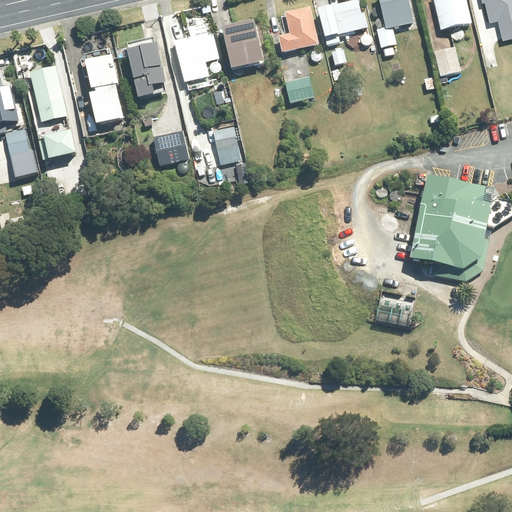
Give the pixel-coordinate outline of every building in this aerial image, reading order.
[(380,0),(388,31),(378,33),(385,61),(400,58),(395,36),(407,33),(406,30),(415,28),(409,0),(380,0)] [(435,0),(443,34),(473,27),(467,0),(435,0)] [(511,0),(482,0),(484,9),(487,8),(492,29),(500,27),(504,46),(511,44),(511,0)] [(341,40),(371,32),(367,17),(364,18),(360,3),(331,10),(331,12),(320,15),(328,49),(342,45),(341,40)] [(291,38),(280,40),(284,57),(321,48),(312,10),(286,16),(291,38)] [(224,33),(234,76),(267,68),(257,25),(224,33)] [(176,45),(187,87),(211,80),(207,66),(222,62),(214,35),(176,45)] [(129,85),(162,77),(156,54),(150,55),(148,47),(122,54),(129,85)] [(436,56),(443,80),(463,75),(457,50),(436,56)] [(114,59),(87,65),(93,91),(90,92),(99,132),(124,126),(124,123),(126,122),(118,91),(121,90),(114,59)] [(32,77),(44,129),(70,123),(57,71),(32,77)] [(310,79),(286,86),(292,107),(316,100),(310,79)] [(426,82),(429,93),(437,91),(435,80),(426,82)] [(12,89),(0,91),(0,129),(20,125),(12,89)] [(438,117),(430,118),(432,129),(440,127),(438,117)] [(236,130),(215,134),(223,169),(244,164),(236,130)] [(26,132),(6,137),(12,160),(31,155),(26,132)] [(155,142),(162,171),(192,163),(185,135),(155,142)] [(45,143),(46,145),(40,146),(45,166),(51,164),(51,167),(79,160),(73,136),(45,143)] [(411,266),(431,269),(429,279),(464,285),(482,273),(490,233),(491,233),(511,219),(511,211),(506,203),(492,200),(493,191),(426,180),(411,266)] [(378,322),(411,329),(416,296),(383,290),(378,322)]
